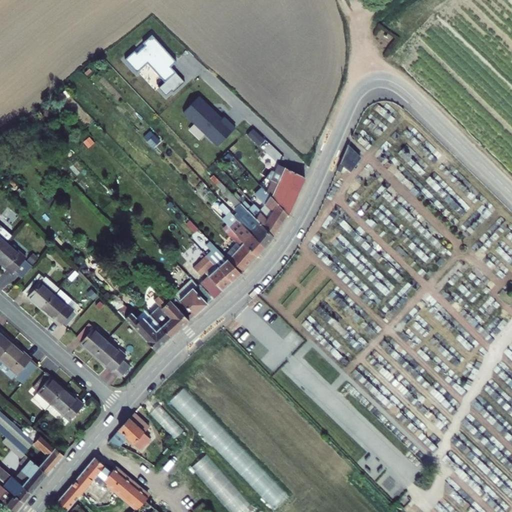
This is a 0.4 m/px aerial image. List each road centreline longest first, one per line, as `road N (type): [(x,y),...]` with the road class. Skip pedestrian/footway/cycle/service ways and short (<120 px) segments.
road 1 (residential): [(121,409),(273,258),(355,92),(368,81),(400,85),(511,193)]
road 2 (residential): [(0,302),(121,409)]
road 3 (residential): [(34,511),(121,409)]
